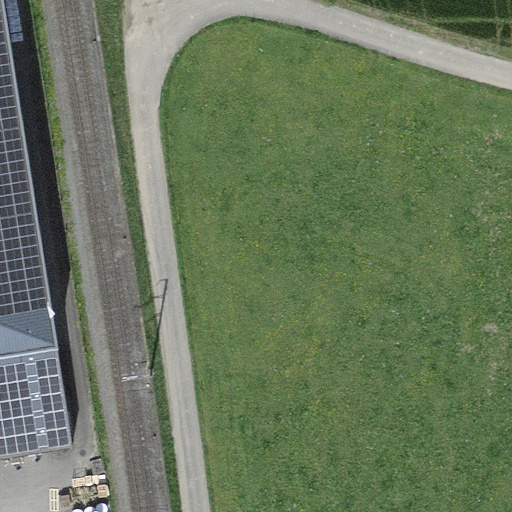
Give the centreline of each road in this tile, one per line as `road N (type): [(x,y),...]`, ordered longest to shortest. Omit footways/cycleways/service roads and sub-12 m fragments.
road 1 (track): [(195,511),(144,78),(162,17),(191,0)]
road 2 (track): [(250,0),(511,74)]
